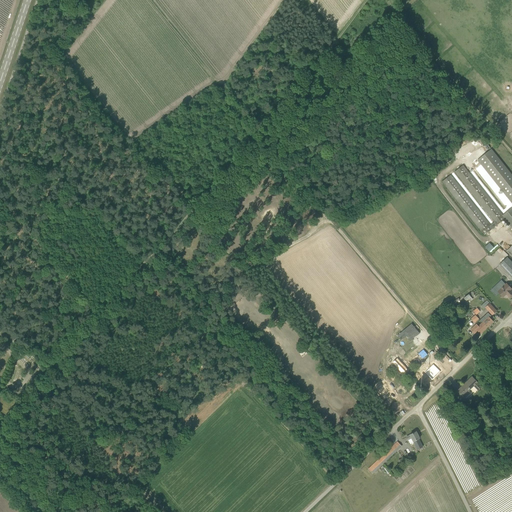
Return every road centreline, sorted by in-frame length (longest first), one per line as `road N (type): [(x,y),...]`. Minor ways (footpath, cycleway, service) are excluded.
road 1 (track): [(250,140),(0,430)]
road 2 (track): [(250,140),(455,367)]
road 3 (track): [(370,0),(250,140)]
road 4 (track): [(250,140),(230,98),(147,0)]
road 5 (unclassified): [(304,511),(417,406)]
road 6 (unclassified): [(417,406),(508,316)]
